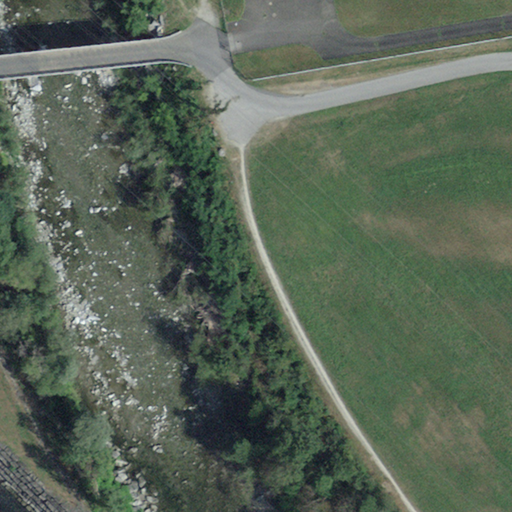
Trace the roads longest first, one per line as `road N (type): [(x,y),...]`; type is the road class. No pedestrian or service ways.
road 1 (unclassified): [(0,65),(199,50),(245,99),(279,108),(511,67)]
road 2 (track): [(245,99),(232,132),(249,216),(404,511)]
